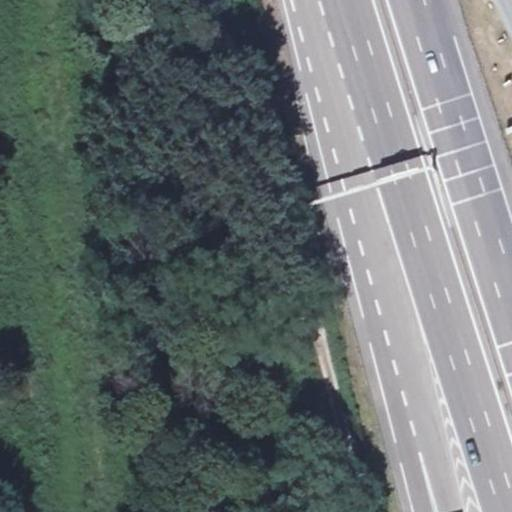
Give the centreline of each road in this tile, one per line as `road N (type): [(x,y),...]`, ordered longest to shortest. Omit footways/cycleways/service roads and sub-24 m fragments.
road 1 (motorway): [(372,180),(477,421),(506,511)]
road 2 (motorway): [(372,180),(423,511)]
road 3 (motorway): [(511,306),(412,0)]
road 4 (motorway): [(323,0),(372,180)]
